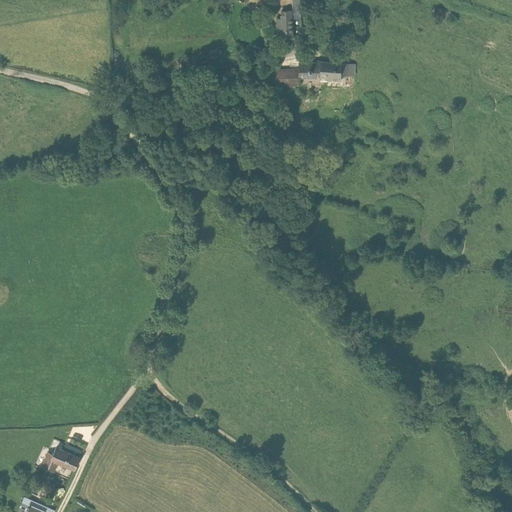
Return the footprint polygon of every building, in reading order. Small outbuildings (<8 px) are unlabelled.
[(291,19),(293,18),(293,12),(291,12),(291,11),(281,12),(281,18),(278,19),(278,37),(292,37),(291,19)] [(322,29),(337,29),(337,16),(322,15),(322,29)] [(324,65),(324,62),(317,61),(317,64),(299,62),(298,69),(266,69),(266,74),(251,73),(251,87),(298,86),(298,76),(319,77),(319,80),(328,80),(328,79),(326,79),(327,66),(324,65)] [(341,74),(342,63),(324,62),(324,65),(327,66),(326,79),(328,79),(328,80),(340,81),(341,74)] [(278,106),(288,107),(288,98),(278,97),(278,106)] [(74,468),(79,457),(56,447),(53,454),(48,452),(42,466),(53,470),(58,461),(74,468)] [(20,507),(27,510),(29,505),(43,511),(45,511),(48,508),(24,497),(20,507)]
